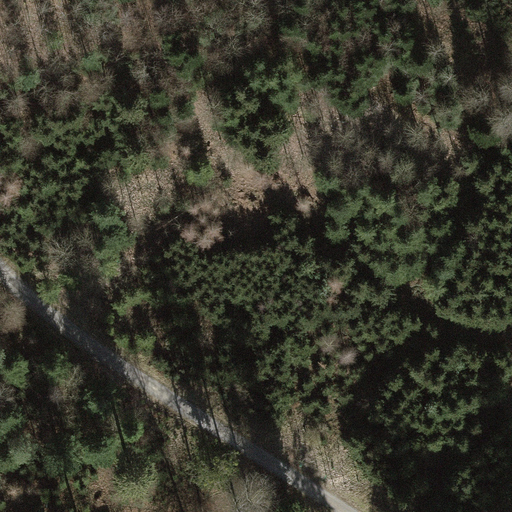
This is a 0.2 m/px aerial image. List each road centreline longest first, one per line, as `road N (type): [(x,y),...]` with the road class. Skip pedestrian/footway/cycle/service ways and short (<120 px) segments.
road 1 (track): [(0,272),(69,337),(344,511)]
road 2 (track): [(420,511),(436,483),(511,402)]
